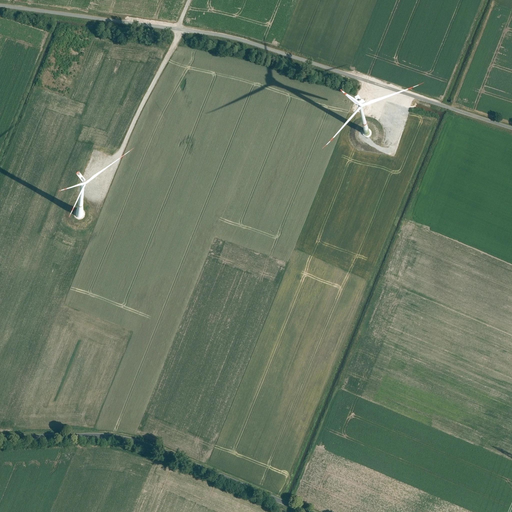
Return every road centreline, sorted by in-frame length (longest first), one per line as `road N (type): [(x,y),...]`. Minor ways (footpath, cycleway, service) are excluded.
road 1 (unclassified): [(511,129),(181,25),(0,4)]
road 2 (tertiary): [(306,511),(111,437),(0,440)]
road 3 (track): [(184,26),(96,189)]
